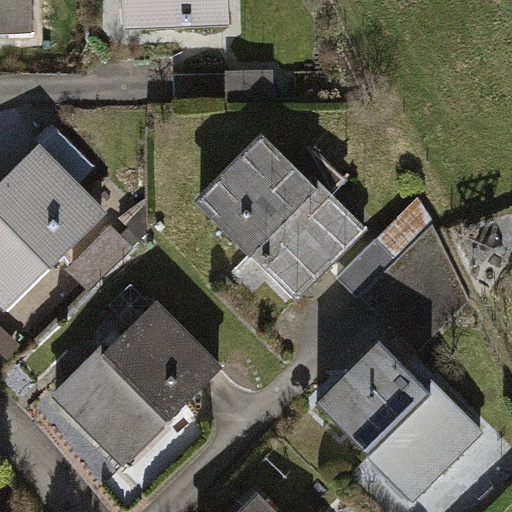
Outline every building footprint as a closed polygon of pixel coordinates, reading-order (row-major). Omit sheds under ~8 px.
[(24,0),(0,0),(0,45),(25,45),(24,0)] [(218,0),(116,0),(118,45),(219,43),(218,0)] [(259,127),(192,193),(292,293),(359,227),(259,127)] [(0,207),(0,307),(16,324),(111,229),(45,163),(0,207)] [(413,195),(333,275),(412,353),(463,301),(413,195)] [(220,382),(155,316),(57,413),(122,478),(220,382)] [(325,421),(412,511),(429,511),(490,454),(393,355),(325,421)]
